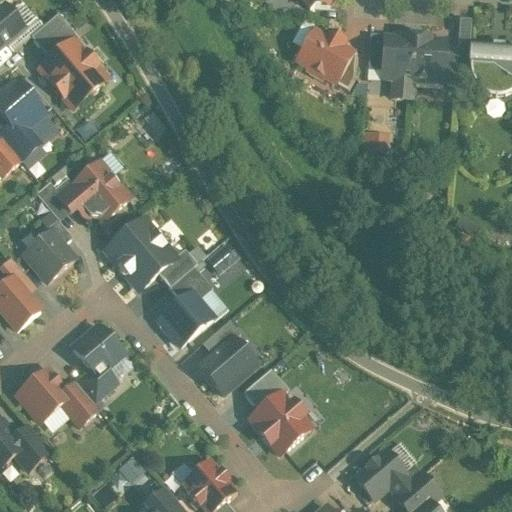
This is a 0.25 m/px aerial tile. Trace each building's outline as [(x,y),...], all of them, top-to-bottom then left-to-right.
[(289,0),(289,1),(302,2),(302,6),(309,15),(314,11),(334,13),(334,0),(289,0)] [(5,11),(0,14),(0,52),(23,33),(5,11)] [(34,40),(31,43),(50,66),(69,50),(80,63),(85,59),(75,47),(79,44),(58,19),(43,32),(34,40)] [(43,32),(35,23),(27,30),(34,40),(43,32)] [(471,24),(459,23),(458,44),(470,45),(471,24)] [(326,42),(315,36),(297,67),(310,75),(309,78),(320,84),(322,82),(335,89),(353,58),(342,51),(344,47),(329,38),(326,42)] [(385,40),(370,39),(368,75),(382,76),(385,40)] [(400,45),(394,44),(394,41),(385,40),(382,76),(385,76),(393,85),(392,103),(412,104),(413,86),(416,42),(408,42),(408,50),(403,50),(403,48),(400,45)] [(446,48),(423,46),(423,43),(416,42),(413,86),(443,88),(445,52),(446,48)] [(504,50),(492,49),(492,51),(470,49),(468,68),(471,68),(471,71),(470,71),(470,73),(470,77),(471,82),(474,88),(479,94),(484,97),(491,100),(498,100),(504,100),(510,97),(511,95),(511,51),(504,51),(504,50)] [(80,63),(69,50),(50,66),(40,75),(50,87),(49,87),(50,88),(51,88),(63,101),(62,102),(63,103),(73,114),(103,89),(92,77),(97,72),(85,58),(85,59),(80,63)] [(457,53),(445,52),(443,88),(455,89),(457,53)] [(44,120),(16,86),(0,100),(0,119),(11,132),(19,142),(27,135),(44,120)] [(365,92),(354,92),(353,99),(365,100),(365,92)] [(44,120),(27,135),(38,148),(55,133),(44,120)] [(38,148),(27,135),(19,142),(11,132),(0,140),(0,141),(3,145),(21,166),(39,150),(38,148)] [(366,135),(364,154),(386,156),(388,137),(366,135)] [(21,166),(3,145),(0,147),(0,161),(2,164),(0,165),(0,181),(1,183),(21,166)] [(99,169),(73,191),(67,184),(55,194),(52,197),(58,205),(70,219),(75,214),(84,225),(86,223),(103,225),(104,226),(129,205),(99,169)] [(50,188),(36,200),(47,213),(58,205),(52,197),(55,194),(50,188)] [(70,219),(58,205),(47,213),(57,225),(59,227),(70,219)] [(59,227),(57,225),(47,234),(51,238),(51,237),(63,251),(72,243),(59,227)] [(139,230),(108,256),(140,294),(158,279),(171,268),(170,267),(174,264),(152,237),(148,240),(139,230)] [(63,251),(51,237),(51,238),(25,260),(48,287),(75,265),(63,251)] [(226,247),(206,264),(224,285),(244,268),(226,247)] [(174,264),(170,267),(171,268),(158,279),(169,293),(194,272),(197,270),(185,255),(174,264)] [(35,291),(12,264),(3,271),(13,284),(26,299),(35,291)] [(212,294),(194,272),(170,293),(181,307),(192,298),(198,306),(212,294)] [(26,299),(13,284),(0,294),(0,314),(17,335),(40,316),(26,299)] [(198,306),(192,298),(181,307),(159,326),(181,351),(213,324),(198,306)] [(240,339),(229,326),(202,349),(212,361),(233,344),(234,345),(240,339)] [(104,336),(101,336),(98,332),(73,353),(91,375),(98,383),(106,376),(123,361),(113,349),(113,346),(104,336)] [(212,361),(202,370),(209,379),(206,381),(222,400),(251,375),(241,364),(246,360),(234,345),(233,344),(212,361)] [(244,421),(272,462),(312,436),(272,374),(241,394),(254,414),(244,421)] [(106,376),(98,383),(91,375),(76,388),(94,409),(117,389),(106,376)] [(65,397),(47,376),(18,400),(41,428),(61,411),(70,403),(65,397)] [(76,388),(65,397),(70,403),(61,411),(79,432),(99,415),(94,409),(76,388)] [(0,426),(0,473),(16,460),(23,454),(14,443),(0,426)] [(49,458),(28,432),(14,443),(23,454),(16,460),(29,476),(49,458)] [(386,457),(380,462),(378,462),(369,469),(368,472),(355,483),(374,505),(389,492),(403,480),(404,479),(386,457)] [(219,476),(210,466),(182,489),(190,500),(189,501),(198,511),(199,511),(200,511),(220,511),(226,508),(237,498),(228,488),(229,487),(220,475),(219,476)] [(439,501),(421,480),(410,489),(403,480),(389,492),(397,501),(395,502),(403,511),(429,511),(428,511),(439,501)] [(181,511),(166,494),(146,511),(147,511),(181,511)]
